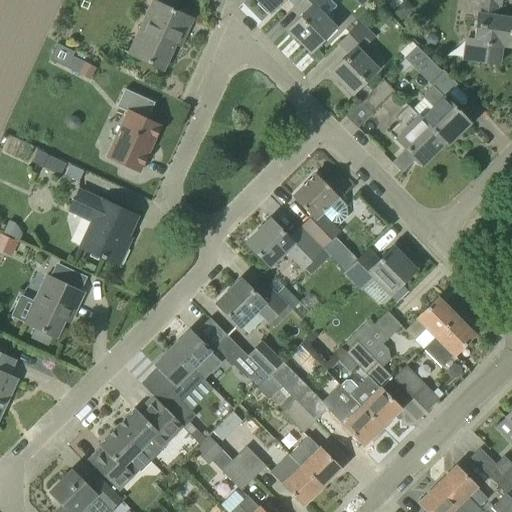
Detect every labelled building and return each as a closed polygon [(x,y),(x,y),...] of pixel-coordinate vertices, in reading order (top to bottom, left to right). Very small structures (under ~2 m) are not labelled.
[(287,0),(293,6),(292,8),(299,0),(258,0),(270,12),(282,0),(287,0)] [(336,6),(330,0),(299,0),(292,8),(300,16),(287,29),(310,52),(335,27),(325,17),(336,6)] [(498,64),(501,45),(510,46),(511,29),(511,19),(498,17),(499,4),(502,5),(502,0),(471,0),(472,0),(481,2),(479,14),(474,40),(467,39),(464,59),(498,64)] [(185,34),(192,19),(153,1),(146,16),(151,18),(133,56),(163,70),(180,32),(185,34)] [(330,72),(352,94),(377,69),(360,51),(374,37),(359,22),(337,44),(348,54),(330,72)] [(422,97),(423,98),(412,109),(443,143),(446,146),(469,123),(443,96),(456,84),(442,69),(439,71),(416,47),(404,58),(432,87),(422,97)] [(83,73),(89,62),(75,54),(69,65),(83,73)] [(345,116),(357,128),(394,91),(382,79),(345,116)] [(106,157),(139,173),(161,125),(147,119),(154,102),(124,89),(116,106),(127,112),(106,157)] [(399,121),(388,132),(421,165),(443,143),(412,109),(408,105),(396,117),(399,121)] [(35,161),(61,173),(66,163),(40,151),(35,161)] [(310,216),(299,227),(322,249),(339,232),(330,222),(339,223),(347,216),(346,207),(337,197),(337,196),(315,173),(291,197),(310,216)] [(79,248),(117,265),(126,247),(123,245),(137,216),(101,200),(101,201),(79,191),(69,211),(92,221),(79,248)] [(302,268),(303,267),(322,249),(299,227),(288,238),(269,219),(245,243),(269,267),(285,251),(302,268)] [(0,249),(12,256),(26,227),(12,220),(6,233),(0,230),(0,249)] [(415,269),(392,247),(378,261),(367,249),(344,272),(361,289),(372,278),(389,295),(415,269)] [(322,249),(303,267),(310,274),(329,256),(327,255),(322,249)] [(20,294),(10,316),(55,337),(64,318),(69,321),(70,319),(67,318),(71,311),(73,312),(81,295),(46,277),(35,301),(20,294)] [(268,322),(286,303),(267,284),(256,295),(240,279),(215,303),(239,327),(256,310),(268,322)] [(417,318),(405,330),(423,349),(456,317),(437,298),(416,318),(417,318)] [(311,308),(301,318),(313,331),(323,321),(311,308)] [(374,324),(356,341),(377,363),(381,368),(390,359),(387,349),(382,344),(388,339),(402,326),(388,311),(374,324)] [(456,317),(423,349),(441,367),(453,355),(453,356),(474,335),(456,317)] [(219,361),(210,352),(211,351),(189,329),(171,347),(202,378),(219,361)] [(246,377),(256,386),(267,375),(247,355),(246,356),(225,335),(213,347),(244,378),(246,377)] [(269,375),(282,362),(261,341),(247,355),(267,375),(268,376),(269,375)] [(377,363),(356,341),(344,353),(365,374),(377,363)] [(183,426),(190,434),(196,429),(188,421),(194,415),(188,409),(211,387),(202,378),(171,347),(153,365),(180,391),(164,407),(183,426)] [(0,414),(2,410),(0,408),(0,404),(2,400),(6,401),(16,379),(7,375),(14,360),(0,354),(0,414)] [(321,400),(290,369),(282,362),(269,375),(292,399),(293,398),(314,420),(326,408),(327,407),(321,400)] [(426,412),(439,399),(406,365),(393,378),(426,412)] [(380,388),(368,376),(349,394),(381,427),(400,408),(380,388)] [(321,400),(327,407),(326,408),(362,446),(381,427),(349,394),(349,395),(344,390),(338,383),(321,400)] [(301,433),(314,420),(293,398),(292,399),(280,411),(301,433)] [(159,450),(183,426),(164,407),(148,422),(134,408),(116,427),(150,461),(160,451),(159,450)] [(92,465),(118,491),(139,470),(140,471),(150,461),(116,427),(97,445),(105,452),(92,465)] [(196,429),(190,434),(199,443),(205,437),(197,428),(196,429)] [(208,464),(221,450),(207,436),(194,450),(208,464)] [(307,436),(289,454),(321,487),(340,468),(319,447),(307,436)] [(245,446),(233,458),(252,477),(264,465),(245,446)] [(470,457),(495,482),(504,473),(511,464),(503,455),(495,464),(479,448),(470,457)] [(321,487),(289,454),(270,472),(282,484),(282,485),(302,505),(321,487)] [(252,477),(233,458),(220,470),(239,489),(252,477)] [(504,473),(495,482),(506,493),(511,487),(511,464),(504,473)] [(457,505),(464,511),(473,511),(487,498),(456,466),(437,484),(457,505)] [(71,471),(49,492),(62,505),(54,511),(103,511),(107,509),(108,510),(120,498),(100,478),(89,489),(71,471)] [(449,511),(457,505),(437,484),(418,502),(427,511),(449,511)] [(495,511),(511,511),(511,500),(505,493),(491,507),(495,511)] [(230,511),(263,511),(259,507),(259,508),(247,496),(230,511)]
